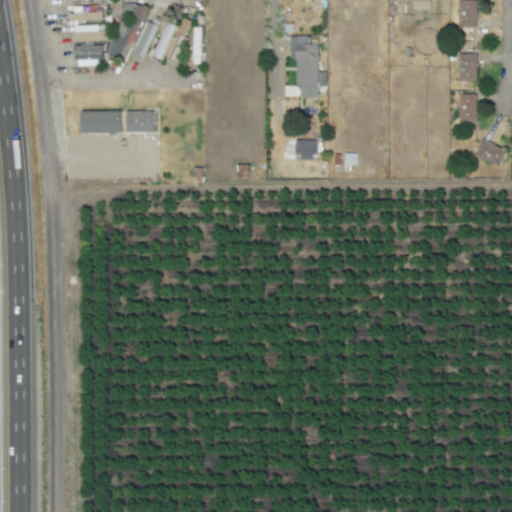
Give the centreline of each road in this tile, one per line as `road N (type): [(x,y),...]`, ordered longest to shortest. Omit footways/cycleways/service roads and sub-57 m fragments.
road 1 (tertiary): [(23,0),(46,226),(50,511)]
road 2 (motorway): [(25,511),(22,229),(0,8)]
